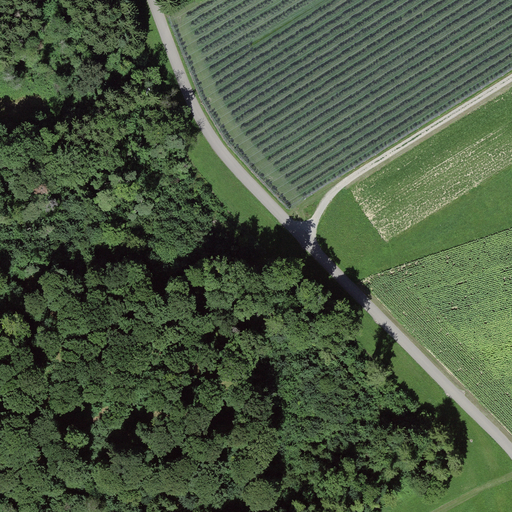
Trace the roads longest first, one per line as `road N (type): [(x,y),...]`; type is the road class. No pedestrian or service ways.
road 1 (unclassified): [(511,449),(213,141),(154,0)]
road 2 (track): [(511,82),(344,184),(324,204),(315,231),(319,252)]
